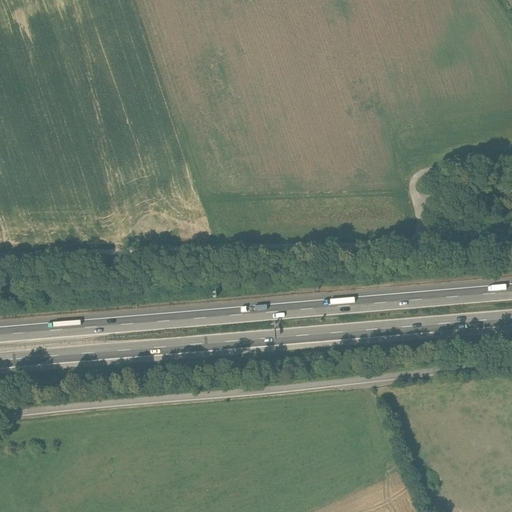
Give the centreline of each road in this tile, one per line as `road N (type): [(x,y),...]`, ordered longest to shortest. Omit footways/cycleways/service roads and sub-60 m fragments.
road 1 (track): [(511,361),(0,415)]
road 2 (motorway): [(0,360),(511,317)]
road 3 (motorway): [(511,291),(0,332)]
road 4 (track): [(422,249),(415,201),(447,192),(511,194)]
road 5 (track): [(415,201),(411,185),(428,171),(511,159)]
